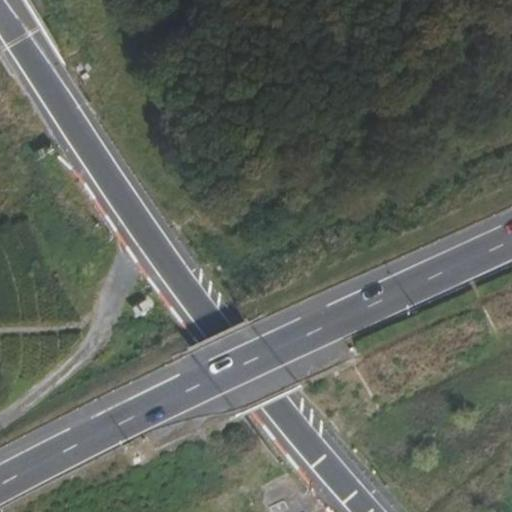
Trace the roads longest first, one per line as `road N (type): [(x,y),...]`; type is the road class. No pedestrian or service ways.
road 1 (motorway): [(0,6),(148,248),(211,333),(368,511)]
road 2 (motorway): [(511,241),(0,483)]
